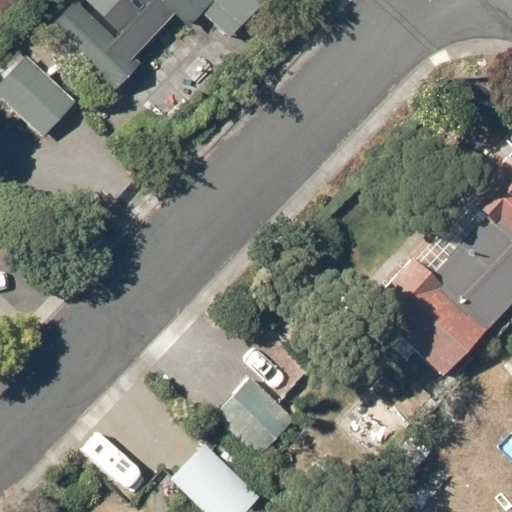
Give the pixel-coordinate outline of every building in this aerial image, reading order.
[(0,0),(0,36),(30,4),(25,0),(0,0)] [(76,0),(56,23),(120,80),(138,68),(130,61),(166,20),(180,32),(192,19),(224,47),(266,0),(76,0)] [(31,52),(0,84),(0,89),(45,133),(79,98),(31,52)] [(369,310),(447,383),(511,314),(511,172),(504,165),(369,310)] [(250,378),(212,414),(258,461),(296,425),(250,378)] [(205,440),(168,479),(202,511),(248,511),(264,496),(205,440)]
